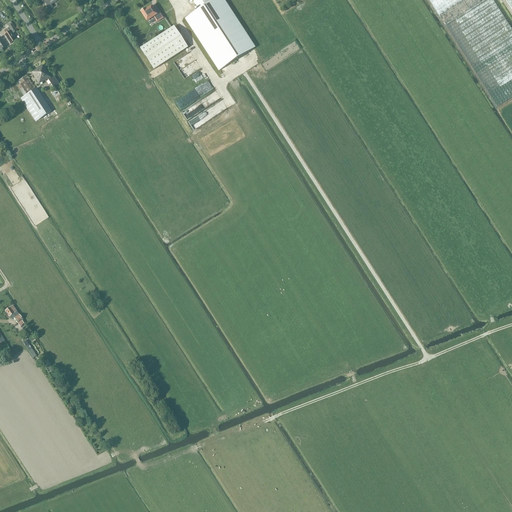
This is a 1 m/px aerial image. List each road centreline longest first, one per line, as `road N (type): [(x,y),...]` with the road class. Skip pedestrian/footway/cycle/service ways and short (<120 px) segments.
road 1 (track): [(427,358),(240,69),(218,83),(171,0)]
road 2 (track): [(427,358),(140,466),(97,401)]
